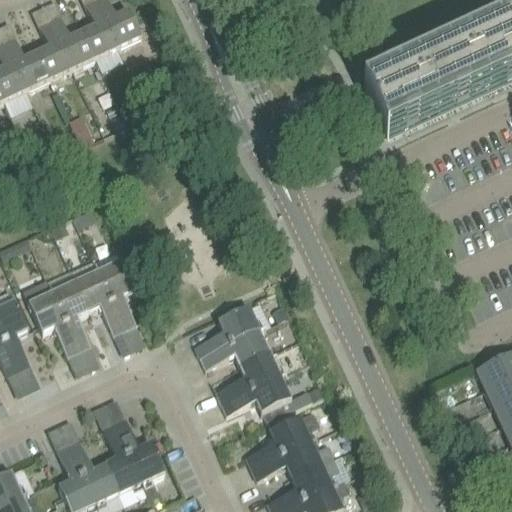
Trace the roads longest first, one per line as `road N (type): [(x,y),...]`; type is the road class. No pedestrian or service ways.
road 1 (unclassified): [(434,511),(195,0)]
road 2 (residential): [(224,511),(168,392),(150,378),(130,379),(0,440)]
